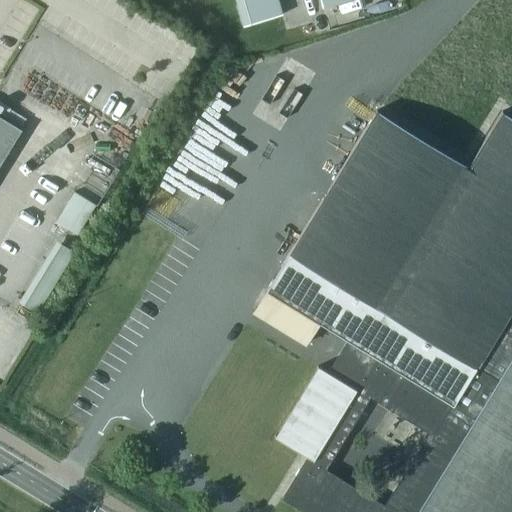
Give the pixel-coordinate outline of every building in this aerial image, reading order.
[(235,0),(243,26),(281,14),(277,0),(235,0)] [(511,511),(511,117),(501,111),(468,166),(375,110),(266,290),(319,323),(353,343),(334,375),(317,365),(274,436),(306,456),(283,495),(309,511),(511,511)] [(0,118),(0,159),(18,129),(0,118)] [(196,206),(223,223),(234,205),(207,188),(196,206)] [(80,233),(92,199),(69,190),(56,225),(80,233)] [(82,237),(86,239),(91,231),(87,228),(82,237)] [(23,308),(40,315),(69,249),(52,242),(23,308)] [(266,290),(254,310),(307,342),(319,323),(266,290)]
